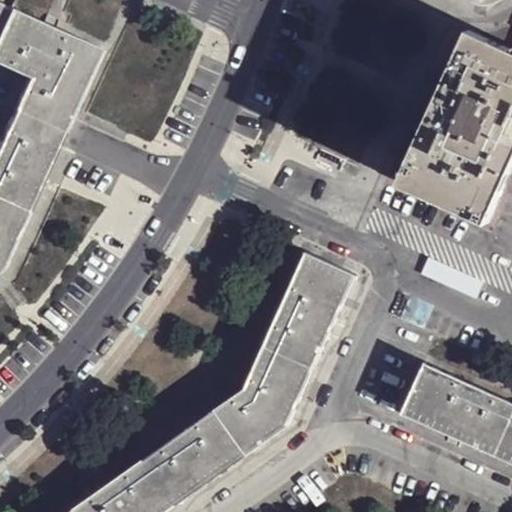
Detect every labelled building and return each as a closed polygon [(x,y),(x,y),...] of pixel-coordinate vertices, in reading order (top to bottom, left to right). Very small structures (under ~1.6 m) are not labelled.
[(0,61),(27,73),(49,23),(0,1),(0,61)] [(7,122),(56,145),(68,118),(100,46),(49,23),(27,73),(18,96),(7,122)] [(511,49),(467,28),(446,81),(400,185),(488,224),(511,170),(511,49)] [(387,179),(400,185),(446,81),(434,75),(387,179)] [(0,136),(0,266),(1,267),(56,145),(7,122),(0,136)] [(277,316),(330,337),(336,322),(357,275),(306,252),(277,316)] [(245,388),(289,426),(330,337),(277,316),(245,388)] [(511,431),(511,401),(426,364),(403,415),(501,458),(511,431)] [(169,442),(211,481),(289,426),(245,388),(169,442)] [(511,431),(501,458),(511,462),(511,431)] [(93,495),(109,511),(165,511),(211,481),(169,442),(93,495)] [(69,511),(109,511),(93,495),(69,511)]
